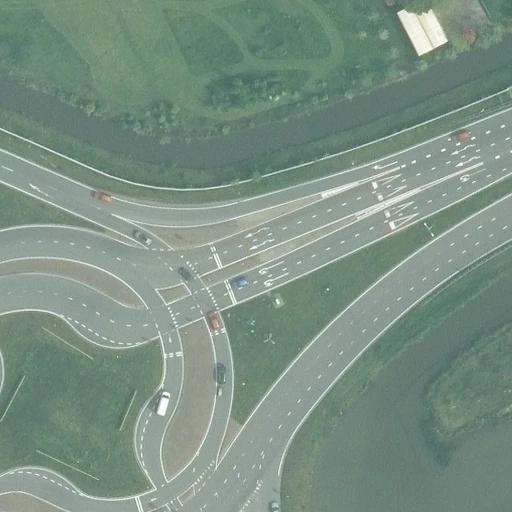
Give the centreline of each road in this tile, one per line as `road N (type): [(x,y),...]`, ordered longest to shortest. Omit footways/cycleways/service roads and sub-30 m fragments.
road 1 (primary): [(472,150),(439,150),(204,217),(92,207)]
road 2 (primary): [(254,456),(321,366),(393,294),(511,217)]
road 3 (primary): [(472,150),(175,266)]
road 4 (primary): [(472,150),(452,184),(206,301)]
road 5 (primary): [(164,497),(148,454),(172,383),(161,320)]
road 6 (primary): [(191,473),(222,407),(223,358),(206,301)]
road 7 (primary): [(0,489),(38,484),(98,510),(164,497)]
road 8 (primary): [(161,320),(120,326),(62,296),(0,296)]
road 9 (primary): [(120,263),(76,245),(0,246)]
